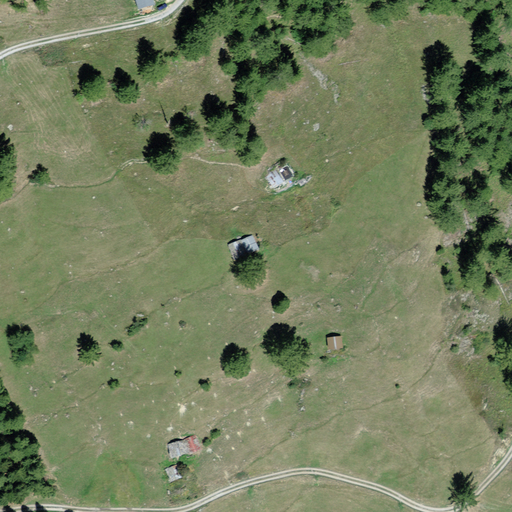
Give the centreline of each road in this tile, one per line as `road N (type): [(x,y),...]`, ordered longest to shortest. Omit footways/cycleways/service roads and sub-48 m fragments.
road 1 (track): [(511,450),(466,502),(442,511),(303,470),(177,510),(1,511)]
road 2 (track): [(0,55),(156,17),(180,0)]
